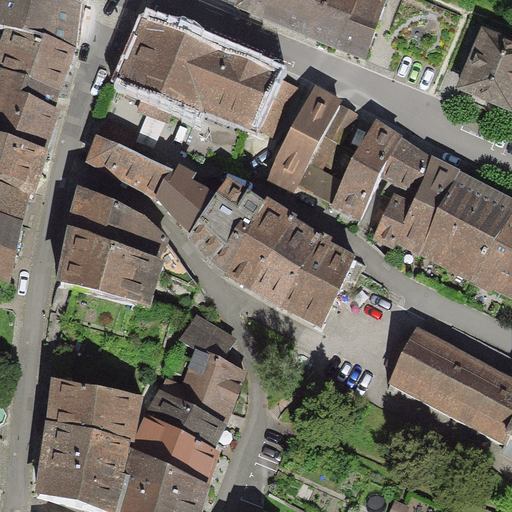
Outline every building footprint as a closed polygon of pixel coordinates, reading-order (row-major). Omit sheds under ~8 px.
[(8,32),(24,37),(36,0),(0,0),(0,48),(8,32)] [(82,6),(67,0),(36,0),(24,37),(77,53),(77,45),(82,6)] [(270,24),(306,40),(321,0),(239,0),(236,9),(245,13),(270,24)] [(330,50),(337,53),(357,0),(321,0),(306,40),(330,50)] [(365,64),(388,2),(382,0),(357,0),(337,53),(357,61),(365,64)] [(278,75),(145,23),(119,85),(144,96),(138,113),(168,123),(174,110),(197,119),(200,114),(246,135),(248,132),(251,134),(253,129),(276,79),(278,75)] [(511,41),(483,29),(470,61),(457,91),(511,114),(511,41)] [(0,74),(57,96),(65,79),(77,53),(24,37),(8,32),(0,48),(0,49),(0,74)] [(0,139),(45,154),(56,122),(59,111),(53,110),(57,96),(0,74),(0,139)] [(298,88),(276,79),(253,129),(276,140),(298,88)] [(295,196),(299,188),(310,165),(327,136),(342,107),(344,104),(317,89),(280,157),(269,181),(295,196)] [(359,116),(342,107),(327,136),(344,145),(359,116)] [(246,135),(200,114),(197,119),(184,149),(230,172),(246,135)] [(100,140),(97,139),(88,165),(125,185),(157,202),(174,173),(130,154),(139,135),(108,121),(100,140)] [(380,180),(402,142),(403,140),(383,128),(377,125),(344,183),(332,208),(361,223),(380,180)] [(0,139),(0,190),(29,199),(36,200),(38,191),(49,156),(45,154),(0,139)] [(413,210),(433,159),(402,142),(380,180),(389,183),(383,196),(394,202),(413,210)] [(397,244),(421,257),(462,174),(462,173),(433,159),(413,210),(397,244)] [(299,188),(332,208),(344,183),(310,165),(299,188)] [(217,200),(174,173),(157,202),(193,236),(217,200)] [(421,257),(473,285),(511,219),(511,200),(495,192),(462,174),(421,257)] [(217,200),(193,236),(188,241),(194,246),(227,276),(270,202),(268,201),(266,205),(229,181),(217,200)] [(0,219),(22,227),(29,199),(0,190),(0,219)] [(83,192),(72,234),(160,266),(170,242),(146,221),(83,192)] [(270,202),(227,276),(233,279),(254,294),(295,222),(298,218),(270,202)] [(394,250),(397,244),(413,210),(394,202),(386,215),(380,213),(377,221),(382,223),(373,241),(394,250)] [(0,249),(16,254),(17,250),(22,227),(0,219),(0,249)] [(511,219),(473,285),(492,295),(494,291),(511,299),(511,219)] [(295,222),(254,294),(274,305),(282,310),(323,241),(295,222)] [(70,289),(151,310),(166,268),(160,266),(72,234),(69,233),(59,287),(70,289)] [(323,241),(282,310),(321,333),(335,303),(358,260),(331,246),(333,242),(325,238),(323,241)] [(16,254),(0,249),(0,284),(8,287),(18,255),(16,254)] [(196,350),(223,363),(236,339),(198,317),(182,342),(196,350)] [(511,381),(418,331),(390,385),(506,448),(503,453),(511,457),(511,381)] [(162,393),(228,427),(240,395),(248,374),(223,363),(196,350),(182,386),(168,380),(162,393)] [(145,402),(52,383),(49,404),(46,425),(133,446),(145,402)] [(228,427),(162,393),(146,418),(217,452),(228,427)] [(130,452),(208,490),(221,455),(217,452),(146,418),(133,446),(130,452)] [(133,446),(46,425),(41,457),(36,496),(95,511),(116,511),(128,479),(125,479),(130,452),(133,446)] [(128,479),(116,511),(204,511),(211,492),(208,490),(130,452),(125,479),(128,479)] [(390,511),(405,511),(408,507),(395,501),(390,511)]
